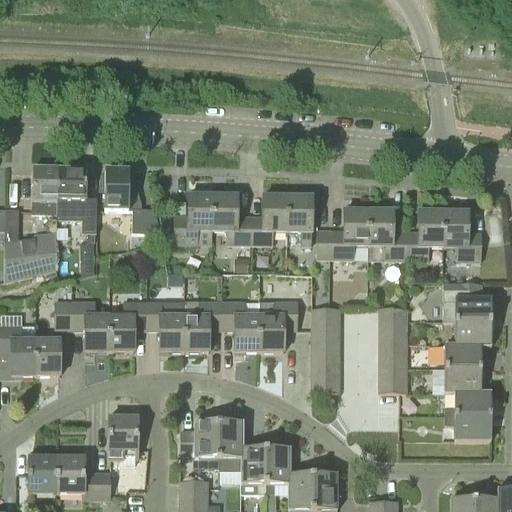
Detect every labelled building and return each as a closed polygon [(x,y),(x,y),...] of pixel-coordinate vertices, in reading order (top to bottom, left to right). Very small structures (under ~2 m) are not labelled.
[(55,220),(56,205),(56,174),(31,173),(31,220),(55,220)] [(56,174),(56,205),(85,206),(85,174),(56,174)] [(161,248),(154,213),(128,213),(128,175),(103,175),(103,212),(103,216),(128,216),(128,215),(131,215),(131,238),(139,238),(138,252),(161,248)] [(172,175),(172,190),(188,190),(188,175),(172,175)] [(210,238),(211,199),(187,199),(187,220),(173,219),(172,250),(196,250),(196,237),(210,238)] [(248,251),(249,221),(235,221),(236,200),(211,199),(210,238),(224,238),(224,250),(248,251)] [(285,238),(286,200),(261,200),(261,221),(249,221),(248,251),(272,251),(272,238),(285,238)] [(286,200),(285,238),(299,238),(299,251),(310,251),(310,200),(286,200)] [(95,239),(95,227),(95,213),(80,213),(81,239),(87,239),(95,239)] [(4,214),(3,235),(3,287),(54,275),(54,239),(17,244),(18,215),(4,214)] [(366,252),(367,215),(342,215),(342,235),(329,234),(329,264),(352,265),(352,252),(366,252)] [(404,265),(404,235),(391,235),(391,215),(367,215),(366,252),(368,252),(368,264),(380,265),(404,265)] [(441,253),(441,216),(417,216),(417,236),(404,235),(404,265),(427,266),(427,253),(441,253)] [(441,216),(441,253),(455,253),(455,266),(479,267),(479,237),(466,237),(466,216),(441,216)] [(329,264),(329,234),(315,234),(315,264),(329,264)] [(95,249),(95,239),(87,239),(87,249),(95,249)] [(246,263),(233,263),(233,276),(246,276),(246,263)] [(80,282),(95,278),(95,266),(80,266),(80,282)] [(442,326),(453,326),(490,326),(490,302),(481,302),(481,288),(443,288),(442,326)] [(258,318),(258,356),(282,356),(282,335),(296,335),(296,306),(295,306),(295,298),(286,298),(286,306),(271,306),(271,318),(258,318)] [(71,335),(71,305),(54,305),(54,335),(71,335)] [(108,356),(108,318),(94,318),(94,305),(71,305),(71,335),(83,335),(83,356),(108,356)] [(146,336),(146,305),(121,305),(121,318),(108,318),(108,356),(132,356),(132,336),(146,336)] [(183,356),(183,305),(169,305),(146,305),(146,336),(158,336),(158,356),(183,356)] [(221,336),(221,306),(197,306),(183,305),(183,356),(207,356),(207,336),(221,336)] [(258,356),(258,318),(244,318),(244,306),(221,306),(221,336),(233,336),(233,356),(258,356)] [(311,325),(337,325),(337,314),(311,313),(311,325)] [(378,326),(405,326),(405,314),(378,313),(378,326)] [(337,337),(337,325),(311,325),(311,337),(337,337)] [(378,338),(405,337),(405,326),(378,326),(378,338)] [(490,351),(490,326),(453,326),(453,349),(454,349),(454,350),(480,350),(480,351),(490,351)] [(34,380),(34,342),(34,329),(21,330),(0,329),(0,360),(10,360),(10,380),(34,380)] [(311,349),(337,349),(337,337),(311,337),(311,349)] [(378,349),(405,350),(405,337),(378,338),(378,349)] [(34,342),(34,380),(58,380),(58,342),(34,342)] [(337,361),(337,349),(311,349),(311,361),(337,361)] [(405,361),(405,350),(378,349),(378,361),(405,361)] [(480,373),(480,351),(480,350),(454,350),(454,349),(453,349),(444,349),(444,374),(480,373)] [(337,373),(337,361),(311,361),(310,373),(337,373)] [(405,373),(405,361),(378,361),(378,373),(405,373)] [(310,385),(337,385),(337,373),(310,373),(310,385)] [(405,385),(405,373),(378,373),(378,385),(405,385)] [(480,397),(480,396),(480,373),(444,374),(431,374),(431,398),(453,398),(454,398),(454,397),(480,397)] [(337,385),(310,385),(310,398),(337,398),(337,385)] [(405,385),(378,385),(378,398),(405,398),(405,385)] [(443,420),(490,421),(490,396),(480,396),(480,397),(454,397),(454,398),(453,398),(453,413),(443,412),(443,420)] [(490,445),(490,421),(443,420),(443,429),(453,429),(453,445),(490,445)] [(136,466),(136,421),(107,421),(106,465),(121,465),(121,470),(133,470),(133,466),(136,466)] [(217,472),(218,426),(193,426),(193,436),(178,436),(178,460),(193,460),(192,472),(208,472),(217,472)] [(241,452),(241,426),(218,426),(217,472),(217,476),(240,476),(240,462),(241,462),(241,452)] [(265,498),(266,452),(241,452),(241,462),(240,462),(240,476),(240,498),(265,498)] [(266,452),(265,498),(273,498),(273,489),(287,489),(287,478),(287,452),(266,452)] [(55,499),(55,462),(27,462),(27,499),(55,499)] [(95,505),(95,477),(83,477),(83,462),(55,462),(55,499),(81,499),(81,505),(88,505),(95,505)] [(95,477),(95,505),(109,505),(109,477),(95,477)] [(311,511),(311,478),(287,478),(287,489),(286,511),(311,511)] [(311,478),(311,511),(335,511),(336,478),(311,478)] [(178,498),(207,498),(207,487),(178,486),(178,498)] [(511,511),(511,493),(496,493),(496,503),(497,503),(496,511),(511,511)] [(178,511),(207,511),(207,510),(207,498),(178,498),(178,511)] [(472,511),(473,503),(449,503),(448,511),(472,511)] [(496,511),(497,503),(496,503),(473,503),(472,511),(496,511)]
